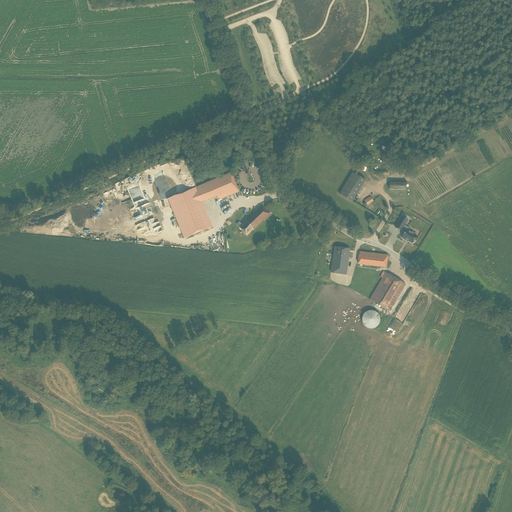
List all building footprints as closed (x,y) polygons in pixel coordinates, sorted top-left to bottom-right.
[(149,171),(159,194),(171,189),(161,166),(149,171)] [(167,199),(184,239),(212,227),(202,203),(217,197),(218,200),(239,192),(231,173),(167,199)] [(349,173),(338,195),(352,202),(363,180),(349,173)] [(364,200),(367,205),(373,201),(370,196),(364,200)] [(131,203),(135,213),(148,208),(143,197),(131,203)] [(239,228),(247,236),(253,230),(270,214),(262,206),(258,210),(257,210),(258,211),(256,213),(255,212),(246,222),(246,221),(239,228)] [(408,241),(412,243),(416,237),(411,233),(412,232),(409,230),(409,229),(404,226),(408,220),(402,216),(395,228),(401,231),(402,230),(405,232),(402,238),(406,240),(408,241),(407,241),(408,241)] [(332,273),(346,275),(349,249),(335,247),(334,252),(332,273)] [(358,265),(386,268),(387,260),(388,255),(359,252),(358,257),(358,265)] [(370,299),(389,311),(402,289),(405,284),(386,273),(385,273),(383,272),(380,277),(382,278),(381,280),(370,299)] [(362,319),(362,320),(362,321),(362,322),(362,323),(363,324),(363,325),(364,326),(365,327),(366,328),(367,328),(368,329),(369,329),(370,329),(371,329),(372,329),(373,329),(374,329),(374,328),(375,328),(376,328),(376,327),(377,327),(377,326),(378,326),(378,325),(379,324),(379,323),(380,322),(380,321),(380,320),(380,319),(380,318),(379,317),(379,316),(379,315),(378,315),(378,314),(377,314),(377,313),(376,313),(375,312),(374,311),(373,311),(372,311),(371,311),(370,311),(369,311),(368,311),(367,312),(366,312),(365,313),(364,313),(364,314),(363,315),(363,316),(362,317),(362,318),(362,319)]
